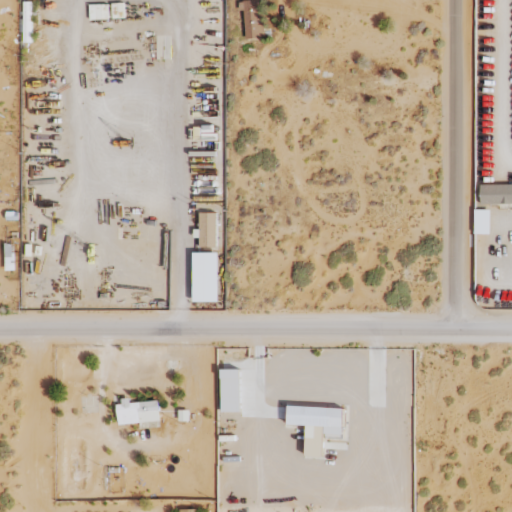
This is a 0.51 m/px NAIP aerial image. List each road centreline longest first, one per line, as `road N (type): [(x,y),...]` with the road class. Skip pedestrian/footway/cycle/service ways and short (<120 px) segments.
road 1 (residential): [(0,327),(511,326)]
road 2 (residential): [(454,326),(455,0)]
